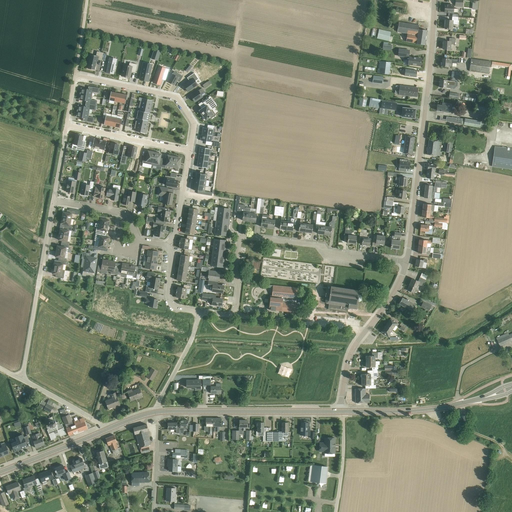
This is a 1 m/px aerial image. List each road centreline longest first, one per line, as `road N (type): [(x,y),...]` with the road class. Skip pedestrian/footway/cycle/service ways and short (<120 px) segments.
road 1 (tertiary): [(407,261),(433,0)]
road 2 (residential): [(234,316),(241,233),(407,261)]
road 3 (primary): [(158,411),(342,413)]
road 4 (unclassified): [(23,380),(53,200)]
road 5 (residential): [(190,151),(193,121),(176,98),(75,74)]
road 6 (primary): [(342,413),(475,400)]
road 7 (residential): [(365,330),(234,316)]
road 8 (residential): [(190,151),(66,125)]
